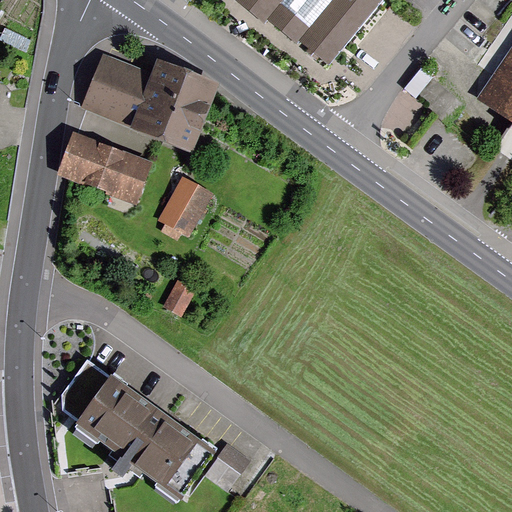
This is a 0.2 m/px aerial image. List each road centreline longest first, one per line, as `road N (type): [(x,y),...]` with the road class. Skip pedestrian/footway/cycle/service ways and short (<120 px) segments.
road 1 (residential): [(380,511),(128,324),(74,297),(24,286)]
road 2 (unclassified): [(24,286),(60,76),(85,0)]
road 3 (primary): [(334,151),(134,1)]
road 4 (unclassified): [(34,511),(19,404),(24,286)]
road 5 (primary): [(511,281),(334,151)]
road 6 (residential): [(461,0),(334,151)]
